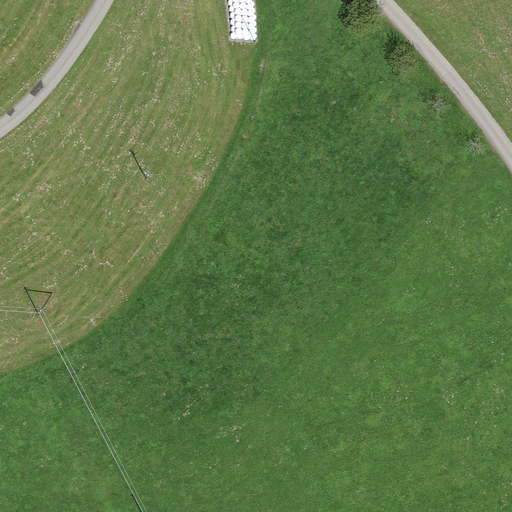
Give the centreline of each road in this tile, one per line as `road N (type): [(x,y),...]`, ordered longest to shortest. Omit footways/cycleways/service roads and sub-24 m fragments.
road 1 (track): [(511,155),(378,0)]
road 2 (track): [(106,0),(70,61),(0,131)]
